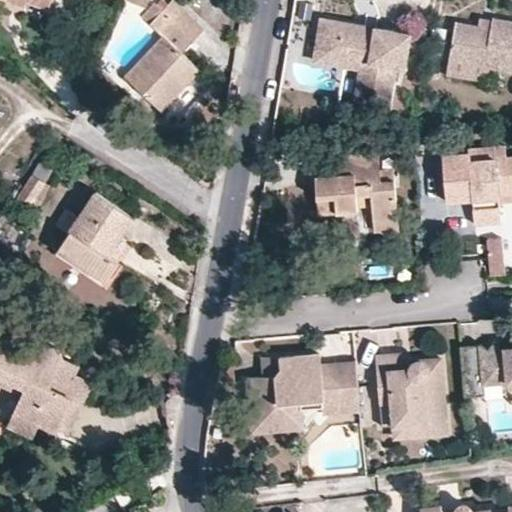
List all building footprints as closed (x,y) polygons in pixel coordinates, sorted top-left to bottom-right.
[(51,0),(22,0),(27,2),(48,10),(51,0)] [(201,70),(183,52),(204,29),(173,0),(171,0),(168,4),(163,0),(160,0),(157,4),(155,3),(143,17),(163,35),(124,76),(162,111),(201,70)] [(303,39),(310,15),(295,10),(287,34),(303,39)] [(511,20),(493,17),(492,20),(491,28),(478,25),(455,21),(449,60),(490,67),(511,71),(511,20)] [(491,28),(492,20),(479,17),(478,25),(491,28)] [(404,67),(410,33),(375,27),(374,34),(364,33),(366,25),(321,18),(316,47),(347,52),(345,65),(360,68),(356,93),(390,98),(395,66),(404,67)] [(374,34),(375,27),(366,25),(364,33),(374,34)] [(345,65),(347,52),(316,47),(314,60),(345,65)] [(489,72),(490,67),(449,60),(446,74),(483,80),(484,71),(489,72)] [(388,111),(390,98),(356,93),(354,105),(388,111)] [(507,157),(506,145),(495,146),(496,158),(507,157)] [(511,197),(511,156),(507,157),(496,158),(495,146),(470,148),(470,152),(443,154),(447,201),(474,199),(475,223),(501,221),(499,198),(511,197)] [(397,206),(394,168),(380,169),(379,152),(338,155),(340,174),(316,176),(320,227),(359,224),(358,207),(357,195),(364,194),(371,194),(372,208),(397,206)] [(340,174),(338,155),(314,157),(316,176),(340,174)] [(108,253),(134,215),(97,190),(79,217),(66,208),(56,224),(69,233),(59,248),(105,280),(118,260),(108,253)] [(365,206),(364,194),(357,195),(358,207),(365,206)] [(399,228),(397,206),(372,208),(374,230),(399,228)] [(506,274),(502,237),(487,238),(491,275),(506,274)] [(91,381),(76,374),(80,365),(62,356),(62,353),(61,350),(56,347),(51,346),(46,348),(42,355),(1,336),(0,337),(0,374),(26,387),(22,395),(15,411),(40,423),(59,431),(60,429),(75,398),(82,401),(91,381)] [(511,336),(511,337),(511,347),(504,347),(502,349),(495,357),(488,351),(481,344),(461,346),(465,395),(485,394),(484,383),(502,382),(511,392),(511,391),(511,336)] [(495,357),(502,349),(495,343),(488,351),(495,357)] [(447,433),(441,357),(417,360),(412,363),(410,368),(403,369),(402,361),(402,353),(376,355),(382,426),(394,425),(426,422),(427,434),(447,433)] [(321,381),(320,365),(319,354),(280,357),(281,367),(273,377),(263,378),(250,378),(252,404),(274,425),(287,410),(292,412),(303,399),(322,398),(323,413),(336,411),(333,380),(321,381)] [(281,367),(280,357),(262,358),(263,378),(273,377),(281,367)] [(410,368),(412,363),(417,360),(402,361),(403,369),(410,368)] [(360,409),(356,361),(320,365),(321,381),(333,380),(336,411),(360,409)] [(26,387),(0,374),(0,384),(22,395),(26,387)] [(68,433),(82,401),(75,398),(60,429),(68,433)] [(306,427),(303,399),(292,412),(287,410),(274,425),(252,404),(255,431),(306,427)] [(40,423),(15,411),(8,425),(34,437),(40,423)] [(427,434),(426,422),(394,425),(395,437),(427,434)] [(511,511),(511,505),(509,506),(509,511),(491,511),(491,508),(473,510),(470,506),(468,504),(465,503),(459,505),(456,507),(455,510),(455,511),(442,511),(442,504),(421,507),(421,511),(511,511)]
